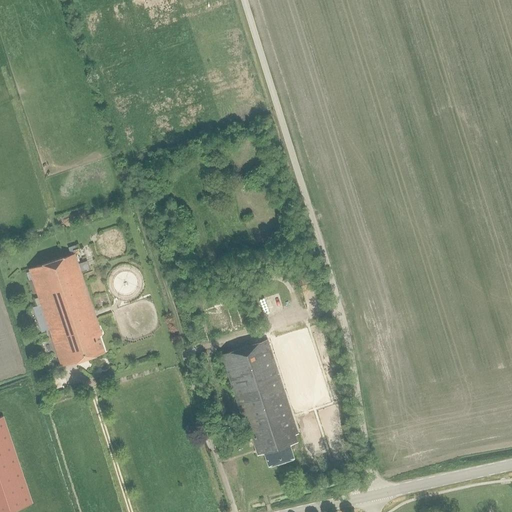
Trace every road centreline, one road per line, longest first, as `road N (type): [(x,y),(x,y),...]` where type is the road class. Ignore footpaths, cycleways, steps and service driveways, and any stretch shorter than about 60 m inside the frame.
road 1 (unclassified): [(372,495),(339,305),(244,0)]
road 2 (secondary): [(372,495),(511,464)]
